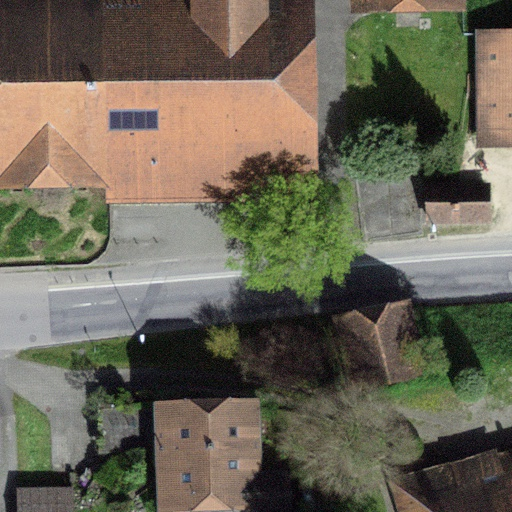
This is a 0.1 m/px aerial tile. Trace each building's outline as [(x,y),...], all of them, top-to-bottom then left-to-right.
[(0,11),(0,180),(308,181),(308,0),(220,0),(221,12),(0,11)] [(475,0),(369,0),(369,17),(476,16),(475,0)] [(511,45),(491,45),(489,161),(511,160),(511,45)] [(499,192),(438,192),(439,236),(500,235),(499,192)] [(419,311),(337,330),(355,408),(437,389),(419,311)] [(273,511),(272,406),(167,408),(168,511),(273,511)] [(511,511),(511,455),(463,468),(474,511),(511,511)] [(399,511),(474,511),(463,468),(393,486),(399,511)] [(71,511),(72,488),(14,487),(13,511),(71,511)]
